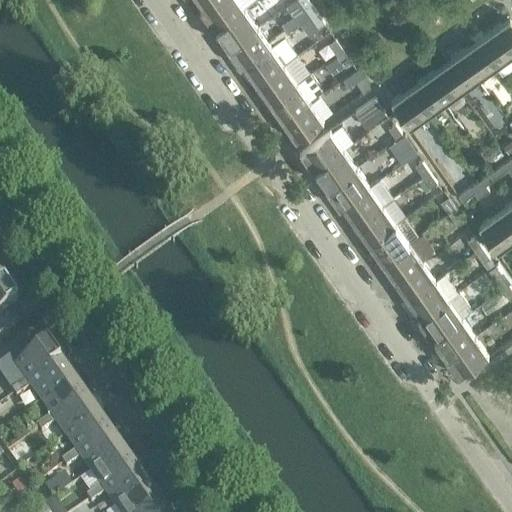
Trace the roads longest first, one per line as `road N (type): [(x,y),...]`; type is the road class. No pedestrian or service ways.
road 1 (residential): [(511,496),(155,0)]
road 2 (residential): [(212,511),(0,215)]
